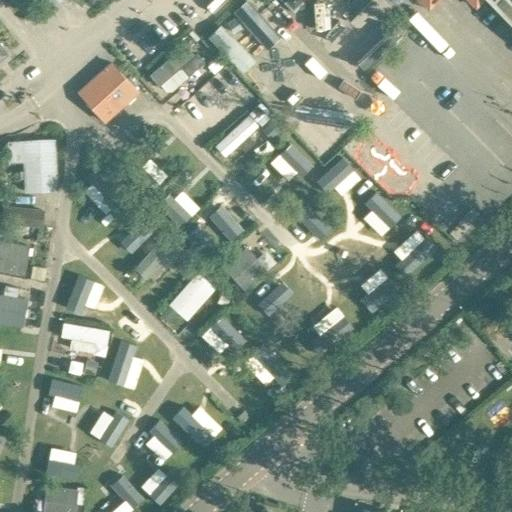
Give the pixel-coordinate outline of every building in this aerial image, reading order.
[(481,0),(487,0),(511,24),(511,0),(469,0),(475,6),(481,0)] [(192,41),(181,52),(186,57),(203,74),(204,75),(215,64),(192,41)] [(137,91),(111,62),(78,92),(104,121),(137,91)] [(226,74),(215,86),(219,90),(237,107),(238,108),(249,97),(226,74)] [(28,99),(24,93),(18,98),(22,104),(28,99)] [(255,112),(244,123),(248,128),(265,145),(266,146),(277,136),(255,112)] [(8,142),(9,162),(24,161),(25,191),(57,190),(55,139),(8,142)] [(290,143),(279,154),(296,172),(301,177),(312,165),(290,143)] [(342,157),(316,181),(327,193),(334,187),(352,170),(353,170),(342,157)] [(136,161),(125,172),(148,194),(159,183),(141,166),(136,161)] [(97,166),(86,178),(92,184),(113,205),(115,208),(127,196),(97,166)] [(375,191),(364,203),(371,210),(388,227),(389,228),(401,216),(375,191)] [(169,193),(157,204),(179,227),(191,215),(174,198),(169,193)] [(306,204),(295,215),(312,233),(324,221),(306,204)] [(2,222),(41,227),(43,211),(4,206),(2,222)] [(226,210),(213,220),(230,240),(243,229),(226,210)] [(143,218),(126,236),(137,247),(155,230),(143,218)] [(203,230),(191,241),(208,260),(220,249),(203,230)] [(401,259),(394,265),(405,277),(437,247),(426,236),(423,238),(401,259)] [(167,237),(141,262),(153,274),(179,249),(167,237)] [(0,275),(26,279),(30,248),(0,243),(0,275)] [(235,260),(223,271),(245,295),(256,284),(252,279),(235,261),(235,260)] [(187,262),(160,286),(171,298),(198,275),(187,262)] [(78,274),(65,307),(81,313),(85,304),(94,281),(94,280),(78,274)] [(368,293),(360,300),(371,312),(397,289),(387,277),(368,293)] [(207,285),(181,309),(192,321),(218,297),(207,285)] [(0,322),(22,326),(27,299),(17,297),(19,288),(5,286),(3,295),(0,294),(0,322)] [(275,287),(257,304),(268,316),(286,299),(275,287)] [(220,315),(209,327),(226,344),(234,351),(245,340),(220,315)] [(319,334),(309,342),(320,355),(353,328),(343,315),(319,334)] [(65,321),(62,336),(63,337),(93,343),(103,345),(107,330),(65,321)] [(262,343),(251,354),(251,355),(272,376),(281,385),(292,373),(262,343)] [(51,378),(48,394),(54,395),(78,401),(79,401),(83,386),(51,378)] [(183,405),(171,417),(203,447),(214,435),(213,435),(191,414),(183,405)] [(99,437),(98,438),(111,446),(128,419),(115,411),(112,416),(99,437)] [(159,419),(148,431),(153,435),(170,452),(171,453),(182,442),(159,419)] [(334,479),(348,481),(349,473),(364,475),(366,457),(348,455),(347,463),(332,461),(330,475),(334,479)] [(48,458),(45,473),(77,479),(80,463),(73,462),(49,458),(48,458)] [(511,461),(498,460),(496,473),(503,474),(502,489),(511,489),(511,461)] [(149,493),(148,494),(160,504),(181,480),(170,470),(165,474),(149,493)] [(122,474),(110,485),(131,509),(143,498),(122,474)] [(59,511),(74,511),(77,495),(61,494),(61,500),(59,511)]
